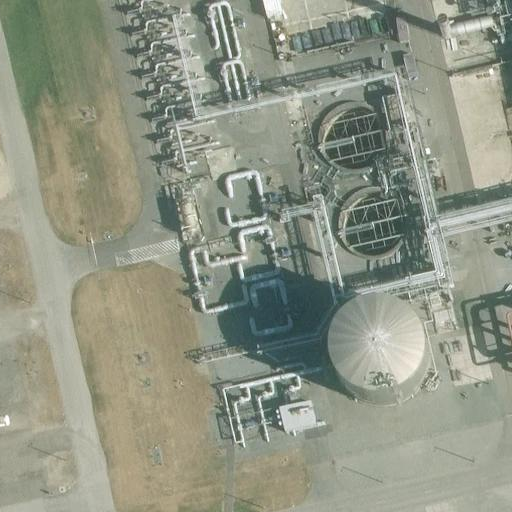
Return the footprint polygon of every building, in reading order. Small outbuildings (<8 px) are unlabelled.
[(511,511),(511,0),(498,0),(470,7),(472,21),(489,17),(490,20),(455,28),(457,39),(496,31),(498,41),(501,40),(503,48),(507,47),(507,46),(511,45),(511,205),(441,222),(406,72),(204,118),(182,23),(175,25),(197,123),(175,129),(185,177),(190,175),(181,134),(397,84),(399,94),(397,94),(397,100),(384,103),(384,105),(380,106),(381,111),(385,111),(391,136),(406,132),(437,278),(345,300),(325,203),(323,202),(321,202),(316,204),(315,204),(315,205),(315,207),(316,206),(317,211),(284,219),(285,227),(315,220),(335,310),(319,338),(260,352),(262,362),(316,349),(323,346),(340,320),(349,317),(350,313),(456,289),(446,245),(511,229),(511,321),(510,322),(509,324),(508,326),(508,328),(511,343),(511,511)] [(277,0),(259,0),(265,22),(282,18),(277,0)] [(406,21),(396,23),(401,46),(410,44),(406,21)] [(413,58),(405,60),(410,82),(418,80),(413,58)] [(322,155),(328,165),(337,172),(347,176),(358,176),(369,173),(378,166),(385,157),(389,146),(388,134),(384,123),(376,114),(365,108),(353,107),(342,109),(331,115),(324,123),(320,134),(319,145),(322,155)] [(342,240),(348,250),(356,256),(367,260),(378,261),(389,258),(398,251),(405,242),(408,230),(408,219),(403,208),(395,199),(385,193),(373,191),(361,194),(351,200),(344,208),(340,218),(339,229),(342,240)] [(429,372),(430,363),(429,353),(427,345),(422,337),(417,330),(409,324),(402,320),(392,317),(383,316),(375,317),(367,319),(357,324),(351,329),(345,336),(341,344),(338,352),(337,363),(338,372),(340,379),(344,387),(351,396),(358,402),(367,406),(375,408),(383,409),(392,408),(400,406),(409,402),(416,396),(422,389),(427,380),(429,372)] [(286,436),(318,429),(312,406),(281,413),(286,436)]
